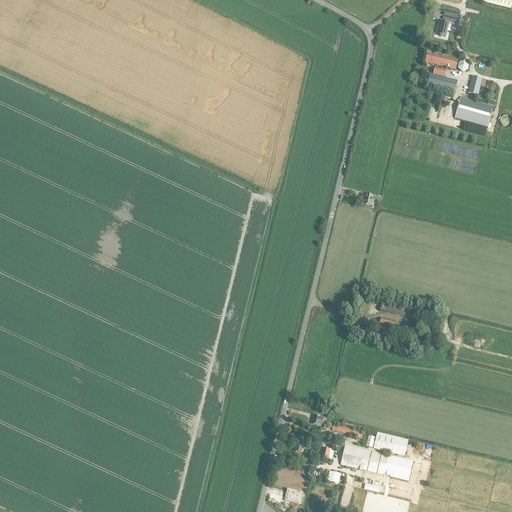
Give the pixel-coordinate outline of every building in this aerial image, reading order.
[(459,16),(444,13),(443,20),(457,23),(459,16)] [(445,38),(447,30),(449,23),(441,21),(438,36),(445,38)] [(435,67),(434,70),(433,73),(445,76),(446,70),(436,68),(437,65),(455,70),(458,60),(427,53),(425,63),(436,65),(435,68),(435,67)] [(460,72),(469,70),(468,65),(467,65),(466,61),(458,62),(460,72)] [(457,82),(444,78),(430,75),(427,85),(455,91),(457,82)] [(487,82),(482,81),(482,79),(472,76),(468,94),(478,96),(480,87),(485,88),(487,82)] [(431,104),(438,107),(442,97),(436,94),(431,104)] [(482,104),(461,98),(455,118),(487,127),(493,108),(482,104)] [(511,116),(511,117),(511,116),(509,115),(508,115),(507,114),(505,114),(504,115),(503,115),(501,116),(500,117),(500,119),(499,120),(499,121),(499,123),(499,124),(500,125),(501,127),(502,128),(503,129),(504,129),(506,129),(507,129),(508,129),(510,129),(511,128),(511,127),(511,116)] [(380,198),(378,198),(373,196),(366,195),(363,205),(371,206),(372,199),(378,201),(379,202),(380,198)] [(382,302),(380,310),(410,317),(412,309),(382,302)] [(403,333),(404,332),(403,331),(402,330),(388,327),(388,326),(395,327),(396,322),(381,318),(380,324),(382,324),(382,326),(380,325),(378,335),(382,336),(381,339),(385,339),(385,336),(399,340),(402,340),(403,333)] [(429,339),(426,351),(431,352),(432,350),(438,351),(440,342),(429,339)] [(313,422),(313,425),(318,426),(318,423),(322,424),(324,419),(315,417),(314,419),(313,419),(313,422)] [(334,425),(332,432),(361,439),(363,432),(334,425)] [(408,441),(402,439),(377,433),(373,449),(404,457),(408,441)] [(366,447),(372,449),(374,439),(368,437),(366,447)] [(295,452),(301,453),(304,439),(298,438),(295,452)] [(417,449),(431,453),(432,446),(418,443),(417,449)] [(345,446),(343,453),(340,465),(408,482),(413,462),(402,459),(345,446)] [(327,460),(330,450),(324,449),(321,458),(327,460)] [(329,472),(327,482),(339,484),(339,482),(343,482),(344,476),(341,475),(341,474),(329,472)] [(288,491),(286,500),(292,501),(292,502),(299,503),(301,495),(295,493),(288,491)]
